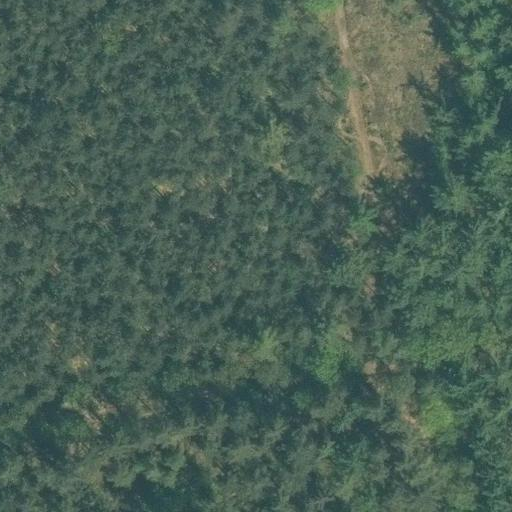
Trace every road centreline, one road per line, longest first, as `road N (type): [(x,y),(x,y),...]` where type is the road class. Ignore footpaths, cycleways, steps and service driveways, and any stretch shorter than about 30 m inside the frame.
road 1 (track): [(0,421),(511,348)]
road 2 (track): [(338,0),(412,362)]
